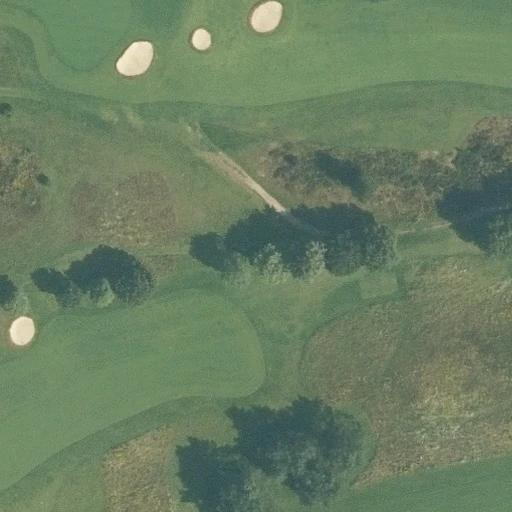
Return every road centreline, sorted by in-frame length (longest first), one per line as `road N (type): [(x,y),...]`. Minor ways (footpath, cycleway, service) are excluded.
road 1 (track): [(511,204),(331,237),(301,226),(244,178),(196,155),(0,96)]
road 2 (track): [(0,286),(98,258),(331,237)]
